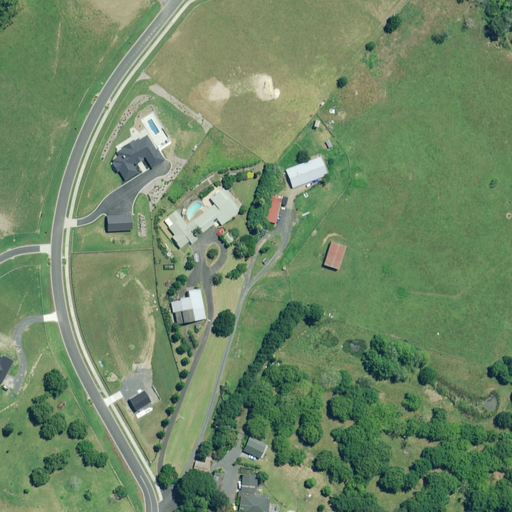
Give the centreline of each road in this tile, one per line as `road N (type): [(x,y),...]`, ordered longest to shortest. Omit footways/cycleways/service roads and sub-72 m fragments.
road 1 (unknown): [(151,511),(61,340),(53,259),(65,187),(89,119),(176,0)]
road 2 (track): [(200,246),(182,231),(178,205),(217,177),(268,159),(402,0)]
